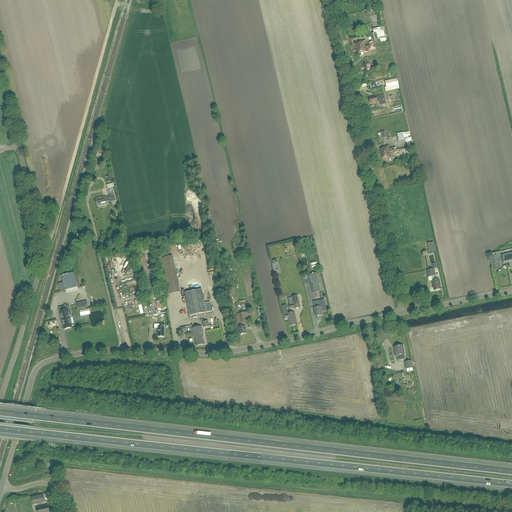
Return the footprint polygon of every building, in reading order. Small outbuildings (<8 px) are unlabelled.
[(357,49),(364,47),(363,43),(364,43),(364,41),(357,42),(357,43),(356,44),(357,49)] [(369,46),(364,47),(357,49),(358,54),(362,53),(362,54),(370,52),(370,48),(373,48),(372,43),(369,44),(369,46)] [(381,63),(394,60),(392,50),(386,51),(387,55),(380,57),(381,63)] [(386,88),(393,86),(394,90),(399,89),(397,79),(385,82),(386,88)] [(368,99),(369,104),(376,103),(376,102),(379,101),(380,106),(385,105),(383,96),(375,98),(368,99)] [(380,150),(381,154),(388,153),(393,152),(397,151),(396,148),(393,149),(387,150),(387,148),(389,148),(388,146),(383,147),(384,149),(380,150)] [(116,201),(112,188),(107,190),(109,198),(104,199),(104,197),(95,199),(97,207),(106,205),(105,202),(110,201),(110,202),(116,201)] [(511,254),(502,257),(503,263),(511,260),(511,254)] [(496,255),(489,257),(492,269),(499,267),(496,255)] [(171,256),(157,259),(165,296),(179,293),(171,256)] [(441,290),(438,275),(435,275),(434,270),(427,271),(428,278),(432,277),(432,280),(431,280),(433,289),(434,289),(434,291),(441,290)] [(61,276),(65,291),(78,288),(76,278),(74,273),(68,274),(61,276)] [(312,294),(322,292),(318,273),(308,276),(312,294)] [(189,317),(205,313),(210,313),(208,304),(204,304),(201,291),(184,294),(189,317)] [(292,298),(287,299),(288,304),(288,306),(289,310),(294,309),(294,310),(299,308),(297,297),(292,298)] [(314,309),(313,309),(315,317),(322,316),(321,312),(325,311),(326,311),(324,301),(313,303),(314,309)] [(72,328),(69,317),(71,317),(69,307),(59,309),(61,315),(62,314),(63,318),(61,318),(64,330),(72,328)] [(237,325),(244,323),(243,319),(250,318),(249,312),(235,315),(237,325)] [(296,325),(293,313),(286,315),(283,316),(284,321),(287,320),(289,326),(290,326),(290,327),(295,326),(295,325),(296,325)] [(196,347),(200,346),(199,342),(197,333),(196,328),(191,329),(193,339),(194,339),(196,347)] [(404,360),(404,355),(402,346),(393,348),(395,357),(396,356),(397,361),(404,360)] [(32,497),(34,505),(46,502),(44,494),(32,497)]
